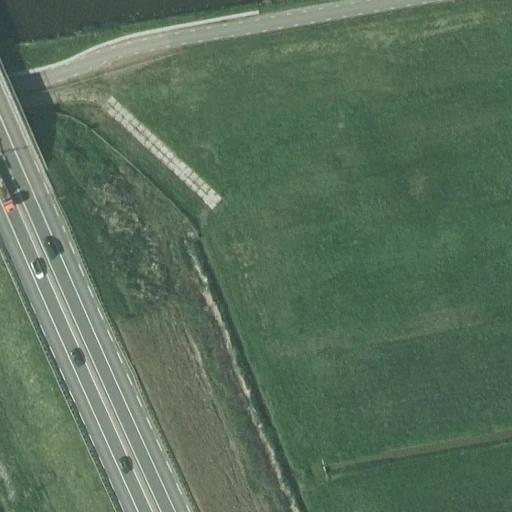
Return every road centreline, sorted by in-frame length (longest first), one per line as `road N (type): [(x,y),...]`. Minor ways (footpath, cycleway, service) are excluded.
road 1 (primary): [(178,511),(0,116)]
road 2 (unclassified): [(407,0),(158,41),(0,87)]
road 3 (primary): [(0,198),(140,511)]
road 4 (track): [(213,203),(96,96),(0,109)]
